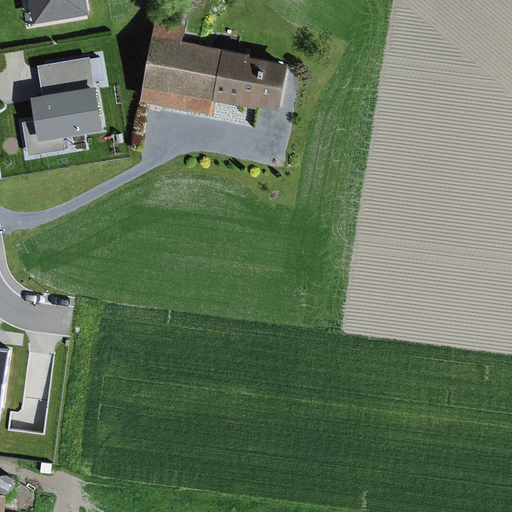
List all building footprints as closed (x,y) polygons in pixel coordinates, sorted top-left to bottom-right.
[(34,0),(37,18),(90,9),(88,0),(34,0)] [(262,56),(227,49),(181,41),(184,24),(156,19),(141,101),(214,115),(217,102),(280,113),(289,64),(280,62),(282,51),(264,48),(262,56)] [(39,65),(44,93),(95,84),(90,57),(39,65)] [(105,129),(98,84),(95,84),(44,93),(35,94),(39,119),(26,121),(31,153),(66,147),(64,136),(105,129)] [(14,349),(0,346),(0,410),(6,411),(14,349)]
